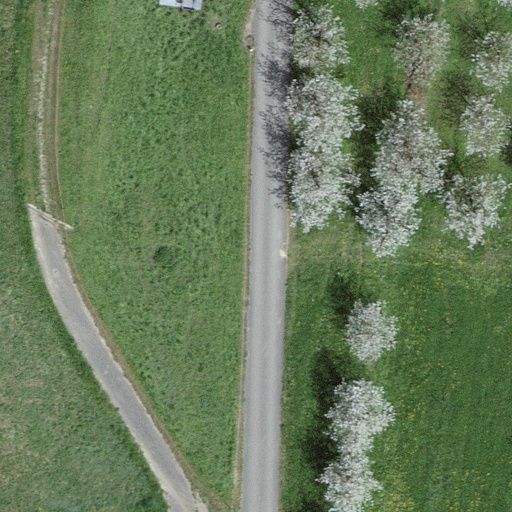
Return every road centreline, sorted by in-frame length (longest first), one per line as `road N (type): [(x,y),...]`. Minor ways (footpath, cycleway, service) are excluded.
road 1 (track): [(60,0),(32,137),(58,289),(191,511)]
road 2 (unclassified): [(265,511),(278,0)]
